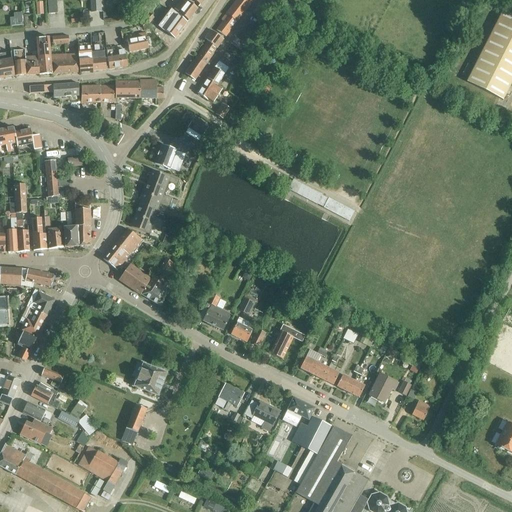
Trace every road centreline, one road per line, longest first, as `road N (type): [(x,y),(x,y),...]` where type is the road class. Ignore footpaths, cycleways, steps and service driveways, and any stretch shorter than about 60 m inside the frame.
road 1 (residential): [(511,498),(210,346),(83,271)]
road 2 (residential): [(0,83),(122,72),(166,57),(209,0)]
road 3 (residential): [(352,205),(250,151),(184,96)]
road 4 (residential): [(0,38),(110,27),(140,16),(154,0)]
road 5 (secondary): [(110,159),(58,115),(0,101)]
road 6 (residential): [(110,159),(100,162),(43,124),(0,123)]
road 7 (residential): [(184,96),(256,0)]
road 8 (secondary): [(83,271),(112,219),(110,159)]
